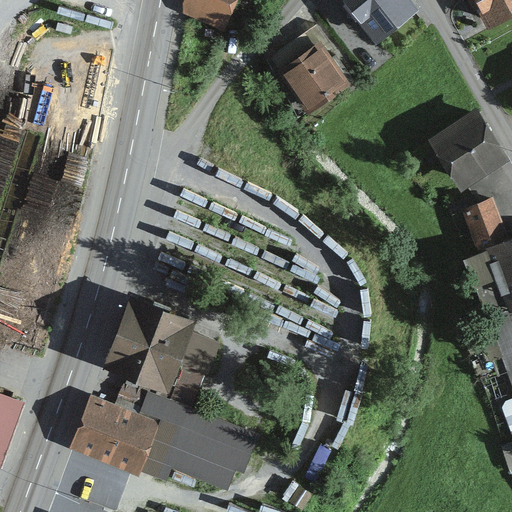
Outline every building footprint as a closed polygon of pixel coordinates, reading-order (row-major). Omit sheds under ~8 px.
[(191,0),(188,8),(221,24),(232,0),(191,0)] [(403,0),(345,0),(378,40),(413,12),(403,0)] [(511,0),(476,0),(490,26),(511,13),(511,0)] [(319,48),(283,73),(309,111),(345,86),(319,48)] [(502,162),(475,118),(435,143),(462,187),(502,162)] [(462,214),(479,258),(508,246),(491,203),(462,214)] [(511,244),(508,246),(479,258),(468,262),(511,377),(511,244)] [(166,389),(188,328),(132,307),(110,369),(166,389)] [(24,401),(0,392),(0,466),(1,467),(24,401)] [(158,423),(153,436),(174,444),(167,461),(228,485),(248,434),(150,395),(141,416),(158,423)] [(138,472),(153,436),(158,423),(141,416),(96,398),(77,447),(138,472)]
